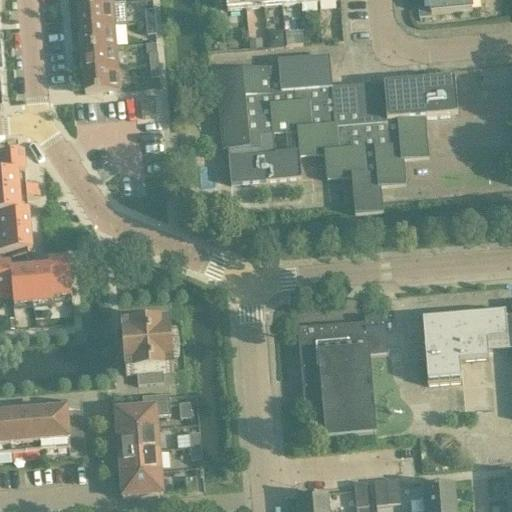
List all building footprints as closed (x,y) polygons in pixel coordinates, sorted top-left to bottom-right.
[(77,0),(78,11),(113,9),(113,7),(125,6),(124,0),(77,0)] [(225,0),(226,14),(247,12),(246,0),(225,0)] [(246,0),(247,12),(265,11),(263,0),(246,0)] [(263,0),(265,11),(283,9),(282,0),(263,0)] [(282,0),(283,9),(301,8),(300,0),(282,0)] [(419,21),(432,20),(431,16),(473,12),(472,0),(427,0),(429,11),(418,12),(419,21)] [(78,11),(80,33),(115,29),(113,9),(78,11)] [(145,14),(146,26),(155,25),(154,13),(145,14)] [(147,38),(156,38),(155,25),(146,26),(147,38)] [(80,33),(82,54),(117,51),(115,29),(80,33)] [(82,54),(83,75),(118,72),(117,51),(82,54)] [(148,57),(149,69),(159,69),(158,56),(148,57)] [(279,72),(215,77),(222,154),(227,154),(230,188),(302,181),(300,162),(325,159),(328,184),(351,182),(355,219),(384,216),(382,191),(407,189),(404,163),(429,162),(426,121),(457,119),(453,81),(331,92),(329,61),(278,65),(279,72)] [(150,82),(160,81),(159,69),(149,69),(150,82)] [(83,75),(85,97),(120,94),(118,72),(83,75)] [(141,103),(142,123),(157,122),(155,102),(141,103)] [(0,160),(0,180),(19,181),(25,180),(23,158),(0,160)] [(0,219),(22,216),(19,181),(0,180),(0,219)] [(0,258),(11,258),(11,263),(33,261),(29,215),(22,216),(0,219),(0,258)] [(48,265),(49,272),(53,301),(72,299),(69,263),(48,265)] [(0,305),(12,304),(11,276),(10,268),(0,269),(0,305)] [(11,276),(12,304),(13,312),(53,308),(53,301),(49,272),(11,276)] [(125,370),(125,379),(137,378),(138,390),(164,387),(163,376),(174,375),(172,352),(173,352),(172,349),(170,326),(159,327),(158,315),(132,318),(133,329),(121,330),(122,339),(125,370)] [(297,333),(303,407),(322,406),(325,443),(376,439),(369,361),(388,359),(385,322),(365,323),(366,328),(338,331),(338,330),(297,333)] [(115,414),(117,437),(157,433),(156,421),(170,420),(169,399),(142,401),(143,411),(115,414)] [(0,412),(0,458),(69,452),(69,458),(86,457),(81,406),(0,412)] [(190,408),(179,408),(180,423),(191,422),(190,408)] [(117,437),(118,458),(159,454),(157,433),(117,437)] [(189,438),(190,452),(201,451),(200,437),(189,438)] [(191,465),(202,464),(201,451),(190,452),(191,465)] [(118,458),(120,479),(161,476),(159,454),(118,458)] [(122,502),(163,498),(161,476),(120,479),(122,502)] [(185,483),(186,496),(197,495),(196,482),(185,483)] [(387,484),(389,510),(402,508),(399,483),(387,484)] [(374,485),(377,511),(376,511),(389,511),(389,510),(387,484),(374,485)] [(355,511),(357,511),(369,511),(367,486),(354,487),(355,511)] [(422,490),(423,511),(456,511),(455,487),(422,490)] [(296,502),(296,511),(328,511),(327,500),(296,502)]
